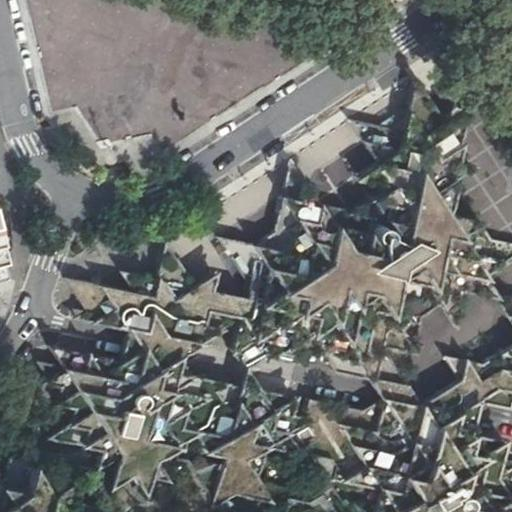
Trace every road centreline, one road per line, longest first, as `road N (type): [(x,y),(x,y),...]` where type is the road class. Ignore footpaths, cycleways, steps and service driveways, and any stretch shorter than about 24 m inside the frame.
road 1 (unclassified): [(438,20),(161,196),(95,207),(70,197)]
road 2 (residential): [(511,426),(102,339)]
road 3 (unclassified): [(70,197),(23,142),(0,55)]
road 4 (unclassified): [(70,197),(26,321)]
